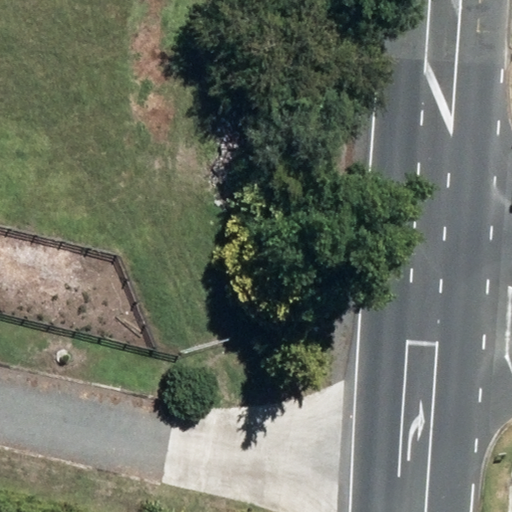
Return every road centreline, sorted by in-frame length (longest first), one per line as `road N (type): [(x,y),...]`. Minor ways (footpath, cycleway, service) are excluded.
road 1 (secondary): [(400,511),(417,308)]
road 2 (secondary): [(424,203),(439,0)]
